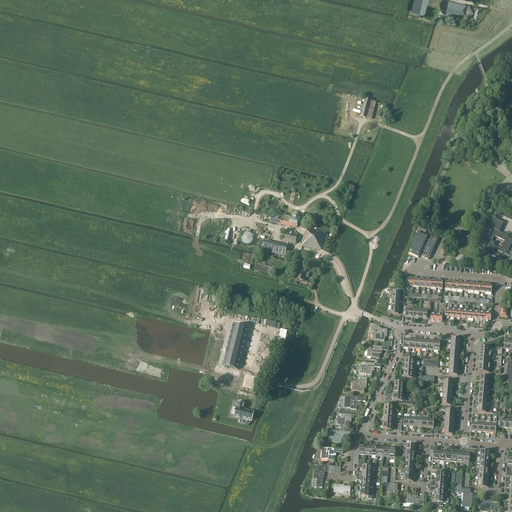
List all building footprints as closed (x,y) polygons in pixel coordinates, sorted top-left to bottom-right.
[(413,0),(411,12),(425,15),(428,0),(413,0)] [(476,17),(478,7),(473,6),(473,7),(448,1),(446,11),(465,15),(466,14),(471,15),(471,16),(476,17)] [(360,117),(366,119),(371,101),(365,100),(360,117)] [(270,222),(290,227),(290,226),(296,228),(298,219),(282,215),(281,219),(271,216),(270,222)] [(511,240),(511,239),(511,238),(499,232),(503,223),(495,220),(495,219),(491,217),(491,218),(488,225),(487,224),(487,225),(477,247),(484,251),(485,249),(488,250),(486,254),(507,263),(511,265),(511,240)] [(313,226),(312,230),(306,229),(305,233),(304,233),(301,246),(321,251),(324,233),(315,231),(316,227),(313,226)] [(418,233),(417,236),(409,254),(418,258),(419,256),(428,260),(438,240),(425,234),(426,231),(418,227),(416,232),(418,233)] [(253,237),(253,236),(253,235),(251,233),(250,232),(249,232),(248,232),(247,232),(246,232),(245,233),(244,233),(242,235),(242,237),(242,239),(243,240),(244,241),(245,242),(247,243),(249,242),(250,242),(251,241),(252,241),(253,239),(253,237)] [(282,241),(284,242),(284,243),(288,244),(289,243),(295,245),(298,235),(284,232),(282,241)] [(265,242),(263,251),(284,255),(285,252),(287,253),(287,251),(285,251),(286,248),(281,247),(280,254),(268,252),(270,243),(265,242)] [(307,270),(299,268),(296,279),(304,281),(307,270)] [(392,292),(392,299),(400,300),(400,292),(392,292)] [(398,314),(399,307),(391,306),(390,314),(398,314)] [(412,318),(413,309),(405,309),(405,317),(412,318)] [(428,311),(420,310),(420,318),(427,319),(428,311)] [(280,328),(281,322),(269,319),(267,325),(280,328)] [(234,324),(223,365),(238,369),(248,328),(234,324)] [(371,332),(373,332),(372,340),(378,340),(378,342),(379,342),(379,341),(384,342),(385,337),(387,337),(387,330),(379,329),(379,328),(371,327),(371,332)] [(415,349),(416,340),(416,341),(410,341),(410,340),(409,349),(408,349),(408,352),(410,352),(410,349),(414,349),(415,349)] [(421,350),(422,341),(416,341),(416,340),(415,349),(414,349),(414,353),(416,353),(416,349),(420,350),(421,350)] [(427,350),(428,341),(428,342),(422,341),(421,350),(420,350),(420,353),(422,353),(422,350),(426,350),(427,350)] [(433,351),(434,342),(428,342),(428,341),(427,350),(426,350),(426,353),(428,354),(428,350),(432,351),(433,351)] [(440,343),(434,342),(433,351),(432,351),(432,354),(434,354),(434,351),(439,351),(440,343)] [(460,346),(451,345),(451,344),(448,344),(448,345),(451,346),(451,350),(451,351),(460,352),(460,351),(459,351),(459,346),(460,346)] [(389,348),(382,347),(372,346),(372,347),(373,347),(373,350),(370,349),(369,349),(367,349),(366,349),(367,350),(367,357),(373,358),(373,359),(374,359),(379,359),(380,354),(382,354),(382,351),(388,351),(389,348)] [(490,361),(490,354),(491,349),(480,348),(479,360),(490,361)] [(460,352),(451,351),(451,350),(447,349),(447,351),(451,352),(450,356),(450,357),(459,358),(459,357),(458,357),(459,352),(460,352)] [(459,358),(450,357),(450,356),(447,355),(447,357),(450,358),(450,362),(450,363),(459,364),(459,363),(458,363),(458,358),(459,358)] [(405,360),(405,366),(413,367),(413,368),(416,368),(417,366),(417,361),(405,360)] [(489,373),(490,361),(479,360),(478,372),(489,373)] [(459,364),(450,363),(450,362),(447,361),(446,363),(450,364),(449,368),(449,369),(458,370),(458,369),(458,364),(459,364)] [(374,371),(374,368),(381,368),(381,365),(366,364),(365,364),(366,364),(365,367),(363,367),(363,366),(362,366),(359,366),(359,367),(360,367),(359,374),(366,375),(366,377),(366,376),(372,376),(372,371),(374,371)] [(458,370),(449,369),(449,368),(446,367),(446,369),(449,369),(449,375),(457,376),(457,375),(457,370),(458,370)] [(252,391),(255,375),(224,368),(221,385),(252,391)] [(412,378),(413,374),(413,373),(404,372),(404,378),(407,378),(407,381),(415,382),(416,379),(412,378)] [(479,382),(479,383),(488,383),(488,384),(491,385),(491,383),(488,383),(489,377),(480,376),(480,377),(481,377),(480,382),(479,382)] [(367,381),(357,381),(352,380),(352,391),(358,392),(358,393),(358,394),(358,393),(364,393),(364,388),(366,388),(367,381)] [(403,389),(403,383),(395,383),(394,389),(403,389),(403,391),(406,391),(406,389),(403,389)] [(488,389),(488,384),(488,383),(479,383),(480,383),(480,388),(479,388),(479,389),(488,389),(487,390),(491,391),(491,389),(488,389)] [(453,388),(443,387),(444,386),(440,386),(440,388),(443,388),(443,392),(443,393),(452,394),(451,394),(452,388),(453,388)] [(487,395),(487,390),(488,389),(479,389),(480,389),(479,394),(479,395),(487,395),(487,396),(490,397),(490,395),(487,395)] [(452,394),(443,393),(443,392),(440,392),(440,394),(443,394),(443,398),(443,399),(451,400),(452,400),(451,400),(451,394),(452,394)] [(405,405),(406,397),(402,397),(402,396),(394,395),(393,401),(398,401),(398,404),(405,405)] [(487,401),(487,396),(487,395),(479,395),(479,400),(478,400),(487,401),(487,402),(490,403),(490,401),(487,401)] [(359,405),(359,398),(349,397),(349,398),(350,398),(350,401),(347,401),(347,400),(346,400),(345,400),(343,400),(343,401),(345,401),(344,408),(350,409),(350,411),(351,411),(351,410),(356,410),(357,405),(359,405)] [(450,406),(451,400),(443,399),(443,398),(439,398),(439,400),(442,400),(442,405),(450,406),(451,406),(450,406)] [(486,407),(487,402),(487,401),(478,400),(478,401),(479,401),(478,406),(486,407),(486,408),(489,409),(489,407),(486,407)] [(254,412),(244,410),(245,403),(238,401),(234,417),(252,421),(254,412)] [(393,407),(393,406),(385,406),(384,412),(393,412),(393,413),(396,414),(396,412),(393,411),(393,407)] [(351,422),(351,420),(353,420),(354,415),(337,414),(336,425),(343,426),(343,427),(343,428),(343,427),(349,427),(349,422),(351,422)] [(454,417),(445,416),(445,415),(442,415),(442,417),(445,417),(445,421),(445,422),(454,423),(453,423),(454,417)] [(409,427),(410,419),(411,419),(411,416),(410,416),(409,419),(404,419),(404,418),(403,426),(409,427)] [(415,427),(416,419),(417,420),(417,416),(416,416),(415,419),(411,419),(410,419),(409,427),(409,428),(410,427),(415,427)] [(421,428),(422,420),(423,420),(423,417),(421,417),(421,420),(417,420),(416,419),(415,427),(415,428),(416,427),(421,428)] [(427,429),(428,420),(429,421),(429,417),(427,417),(427,420),(423,420),(422,420),(421,428),(421,429),(421,428),(427,428),(427,429)] [(454,423),(445,422),(445,421),(442,421),(442,423),(445,423),(445,427),(444,428),(454,429),(453,429),(453,423),(454,423)] [(478,424),(479,424),(479,421),(478,421),(477,424),(472,424),(471,432),(472,432),(477,432),(478,424)] [(484,425),(485,425),(485,422),(484,421),(483,425),(479,424),(478,424),(477,432),(477,433),(478,433),(478,432),(483,433),(484,425)] [(490,425),(491,425),(491,422),(490,422),(489,425),(485,425),(484,425),(483,433),(484,433),(489,433),(490,425)] [(454,429),(444,428),(445,427),(441,427),(441,429),(444,429),(444,434),(444,435),(452,435),(453,435),(452,435),(453,429),(454,429)] [(350,433),(344,432),(329,431),(329,432),(335,432),(335,435),(328,434),(329,435),(329,442),(335,443),(335,444),(341,444),(341,439),(343,439),(344,436),(350,437),(350,433)] [(371,456),(371,447),(372,447),(371,447),(365,447),(365,456),(364,456),(363,459),(365,459),(366,456),(370,456),(371,456)] [(377,457),(377,447),(377,448),(371,447),(371,456),(370,456),(369,459),(371,459),(371,456),(376,456),(377,457)] [(383,457),(383,448),(383,447),(383,448),(377,448),(378,447),(377,447),(377,457),(376,456),(375,460),(377,460),(378,457),(382,457),(383,457)] [(342,453),(343,450),(336,449),(322,448),(321,459),(328,460),(327,461),(328,461),(333,461),(334,456),(336,456),(336,453),(342,453)] [(389,457),(389,449),(389,448),(389,449),(383,448),(383,457),(382,457),(381,460),(383,460),(384,457),(388,457),(389,457)] [(392,449),(389,449),(389,457),(388,457),(387,461),(389,461),(390,457),(394,458),(395,458),(395,448),(392,448),(392,449)] [(451,462),(452,454),(452,453),(449,453),(449,454),(446,453),(446,452),(445,462),(444,462),(444,465),(446,465),(446,462),(450,462),(451,462)] [(457,463),(458,454),(458,453),(455,453),(455,454),(452,454),(451,462),(450,462),(450,466),(451,466),(452,462),(456,463),(457,463)] [(469,464),(470,454),(468,454),(467,455),(464,455),(464,454),(463,454),(463,455),(463,463),(462,463),(462,466),(463,467),(464,463),(469,464)] [(489,464),(489,458),(480,457),(481,456),(477,456),(477,458),(480,458),(480,462),(480,463),(489,464)] [(488,470),(489,464),(480,463),(480,462),(477,462),(477,464),(480,464),(480,468),(479,469),(488,470),(489,470),(488,470)] [(324,475),(324,472),(328,472),(329,466),(317,466),(317,471),(314,471),(313,479),(316,479),(316,488),(322,488),(323,475),(324,475)] [(363,467),(362,472),(371,473),(371,474),(374,474),(374,472),(371,472),(371,467),(362,466),(362,467),(363,467)] [(488,473),(488,470),(479,469),(480,468),(476,468),(476,474),(479,474),(479,476),(488,476),(489,476),(489,473),(488,473)] [(370,478),(371,474),(371,473),(362,472),(361,472),(361,473),(362,473),(362,478),(361,478),(370,479),(370,480),(373,481),(374,479),(370,478)] [(445,473),(436,472),(437,473),(436,478),(435,478),(436,478),(445,479),(445,480),(448,480),(449,473),(445,473)] [(414,476),(413,476),(404,475),(404,474),(401,474),(401,476),(404,476),(404,481),(413,482),(412,482),(413,476),(414,476)] [(487,482),(488,476),(479,476),(479,474),(476,474),(476,476),(479,476),(479,480),(479,481),(487,482),(488,482),(487,482)] [(373,485),(373,481),(370,480),(370,479),(361,478),(361,479),(362,479),(361,484),(360,484),(361,485),(370,485),(370,486),(373,487),(373,485)] [(487,488),(487,482),(479,481),(479,480),(475,480),(475,482),(478,482),(478,487),(488,488),(487,488)] [(398,484),(390,484),(387,483),(384,483),(384,486),(389,487),(389,494),(388,493),(388,494),(390,494),(389,500),(397,501),(397,502),(397,501),(397,499),(398,500),(398,498),(397,498),(398,491),(399,491),(397,491),(398,484)] [(336,485),(334,485),(333,493),(340,494),(340,495),(340,494),(350,495),(350,487),(344,487),(344,485),(344,486),(337,485),(336,485)] [(470,490),(461,489),(455,489),(455,493),(463,494),(462,508),(471,508),(472,500),(473,500),(472,500),(472,494),(470,494),(470,490)] [(369,491),(360,490),(360,493),(361,493),(360,497),(369,497),(368,499),(372,499),(373,492),(369,492),(369,491)] [(409,496),(408,496),(408,494),(404,494),(403,504),(413,504),(413,506),(414,506),(414,505),(424,506),(424,498),(418,498),(418,496),(417,497),(411,496),(409,496)] [(496,510),(499,511),(500,503),(491,502),(491,501),(489,501),(489,502),(479,501),(479,509),(482,509),(481,511),(496,511),(496,510)]
